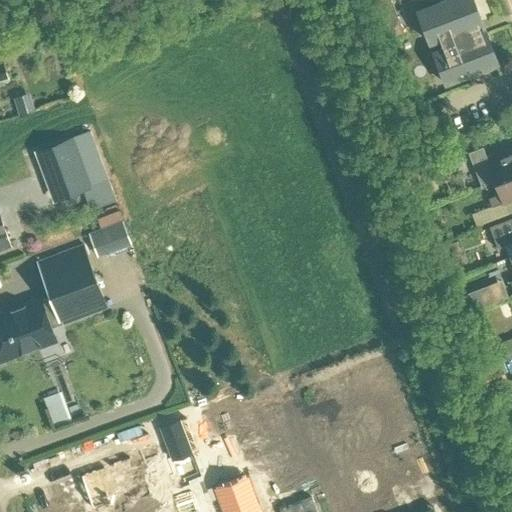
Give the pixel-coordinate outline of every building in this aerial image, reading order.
[(373,0),(379,14),(394,9),(390,0),(373,0)] [(439,38),(444,50),(433,54),(445,84),(498,63),(486,33),(482,35),(477,24),(482,22),(473,0),(449,0),(417,12),(429,42),(439,38)] [(394,9),(379,14),(389,39),(404,33),(394,9)] [(4,60),(0,61),(0,79),(9,77),(4,60)] [(13,97),(19,115),(35,110),(29,92),(13,97)] [(73,135),(34,150),(53,201),(92,186),(110,180),(90,129),(73,135)] [(481,147),(468,152),(481,185),(494,180),(511,173),(511,147),(485,158),(481,147)] [(453,152),(433,160),(434,161),(434,162),(438,173),(448,169),(461,164),(456,151),(453,152)] [(499,193),(488,198),(492,207),(503,203),(511,199),(511,173),(494,180),(499,193)] [(30,217),(23,192),(0,197),(0,204),(5,223),(30,217)] [(511,216),(488,226),(497,247),(511,241),(511,254),(508,256),(509,257),(511,255),(511,216)] [(0,249),(10,246),(0,219),(0,249)] [(123,219),(90,232),(99,255),(133,243),(123,219)] [(451,241),(439,246),(443,256),(455,251),(451,241)] [(84,246),(38,263),(50,295),(41,298),(40,297),(0,312),(0,358),(3,359),(20,353),(23,348),(27,350),(34,347),(36,343),(35,341),(51,335),(52,331),(51,328),(63,324),(107,307),(84,246)] [(489,285),(464,294),(471,311),(495,301),(489,285)] [(501,365),(475,375),(481,391),(507,380),(501,365)] [(180,419),(160,426),(172,459),(192,451),(180,419)] [(156,430),(132,438),(143,470),(167,462),(156,430)] [(476,444),(481,457),(492,452),(487,439),(476,444)] [(243,451),(214,462),(232,511),(239,511),(263,503),(243,451)] [(127,460),(57,484),(67,511),(80,511),(107,503),(108,506),(140,494),(138,488),(142,486),(134,465),(130,466),(127,460)]
